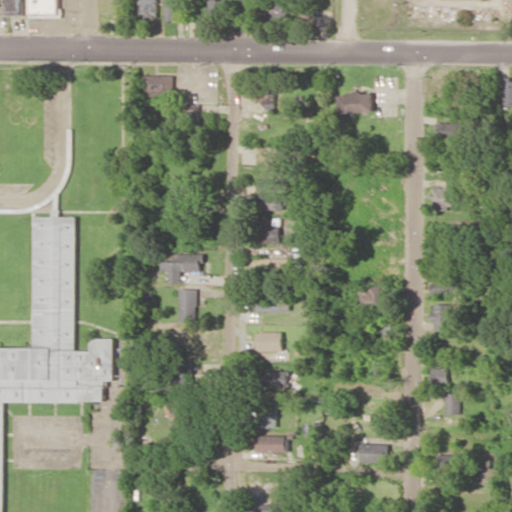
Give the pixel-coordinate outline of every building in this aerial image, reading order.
[(10,0),(11,14),(23,14),(23,0),(10,0)] [(60,0),(29,0),(29,17),(60,17),(60,0)] [(157,0),(139,0),(139,16),(157,17),(157,0)] [(175,0),(166,0),(167,20),(176,19),(175,0)] [(224,0),(210,0),(209,15),(224,15),(224,0)] [(286,1),(268,1),(269,17),(287,17),(286,1)] [(174,91),(174,75),(145,74),(144,98),(157,99),(157,91),(174,91)] [(339,95),(342,114),(376,109),(373,90),(339,95)] [(464,138),(465,123),(440,122),(439,137),(464,138)] [(254,156),(253,172),(282,173),(283,157),(254,156)] [(285,188),(285,178),(259,179),(259,189),(285,188)] [(434,186),(434,207),(459,206),(459,185),(434,186)] [(283,209),(284,193),(262,192),(261,201),(266,201),(266,208),(283,209)] [(78,216),(38,216),(37,347),(0,347),(0,511),(5,511),(7,400),(107,399),(107,379),(117,379),(117,337),(94,337),(93,350),(78,350),(78,216)] [(264,217),(263,242),(281,242),(282,218),(264,217)] [(164,270),(170,270),(171,283),(183,282),(182,270),(205,270),(204,252),(163,253),(164,270)] [(259,257),(259,277),(295,277),(295,267),(290,267),(290,258),(259,257)] [(433,274),(432,293),(454,293),(454,275),(433,274)] [(358,308),(385,309),(386,285),(359,284),(358,308)] [(181,319),(201,319),(201,288),(181,288),(181,319)] [(292,311),(291,293),(256,293),(256,312),(292,311)] [(435,329),(454,330),(455,304),(434,303),(433,320),(435,320),(435,329)] [(259,350),(284,350),(284,331),(258,331),(259,350)] [(431,367),(432,384),(449,383),(448,367),(431,367)] [(175,372),(175,388),(192,389),(193,372),(175,372)] [(289,386),(289,373),(262,373),(262,386),(289,386)] [(446,414),(462,413),(461,392),(446,393),(446,414)] [(278,426),(278,401),(260,402),(260,427),(278,426)] [(288,434),(256,435),(257,451),(288,451),(288,434)] [(360,461),(387,461),(388,443),(361,442),(360,461)] [(461,453),(434,454),(435,470),(461,469),(461,453)] [(286,511),(286,503),(258,504),(257,511),(286,511)]
